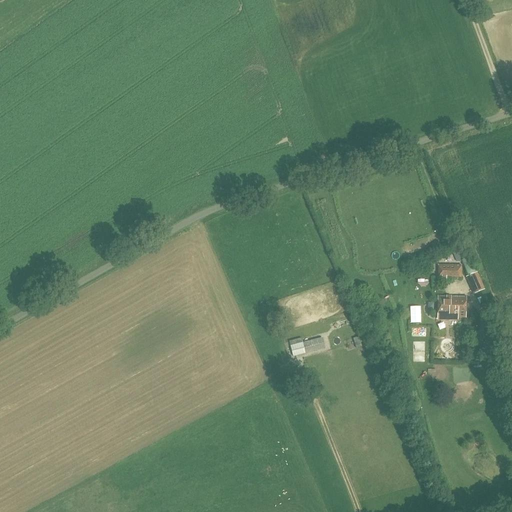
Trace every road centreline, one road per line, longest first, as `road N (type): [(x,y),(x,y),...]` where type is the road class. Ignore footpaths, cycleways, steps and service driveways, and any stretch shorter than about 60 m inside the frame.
road 1 (unclassified): [(0,326),(186,220),(506,115)]
road 2 (unclassified): [(506,115),(464,0)]
